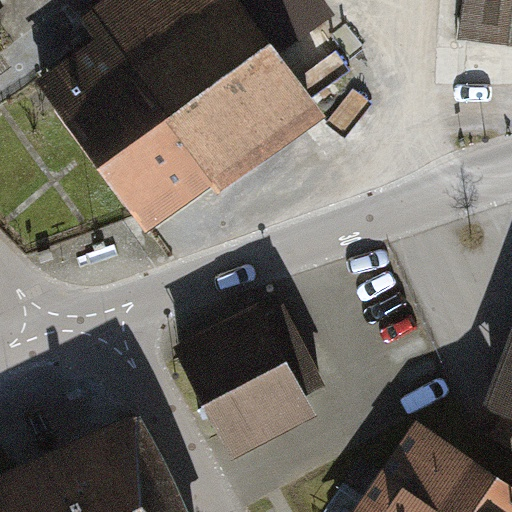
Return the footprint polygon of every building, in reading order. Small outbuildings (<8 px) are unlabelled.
[(94,42),(34,86),(141,230),(206,183),(213,193),(317,117),(273,56),(333,12),(324,0),(107,0),(79,21),(94,42)] [(511,0),(463,0),(458,42),(511,47),(511,0)] [(176,339),(235,455),(319,412),(308,391),(326,382),(283,298),(265,308),(260,297),(176,339)] [(511,341),(485,412),(511,422),(511,341)] [(0,511),(174,511),(129,415),(0,474),(0,511)] [(511,511),(511,494),(420,432),(365,511),(511,511)]
